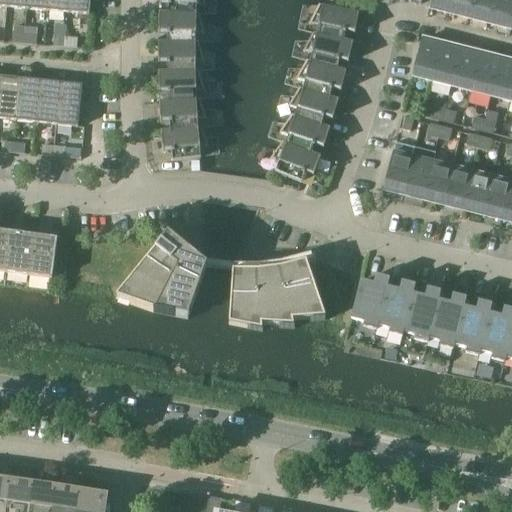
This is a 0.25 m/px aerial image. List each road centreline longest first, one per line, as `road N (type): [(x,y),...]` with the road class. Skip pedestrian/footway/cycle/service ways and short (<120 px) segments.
road 1 (tertiary): [(271,433),(0,389)]
road 2 (tertiary): [(511,484),(271,433)]
road 3 (residential): [(326,222),(395,0)]
road 4 (residential): [(326,222),(267,199),(197,188),(137,192)]
road 5 (residential): [(135,0),(137,192)]
road 6 (residential): [(511,272),(326,222)]
road 7 (residential): [(373,511),(263,487),(271,433)]
road 8 (residential): [(0,449),(137,467)]
road 9 (residential): [(137,192),(83,200),(0,193)]
